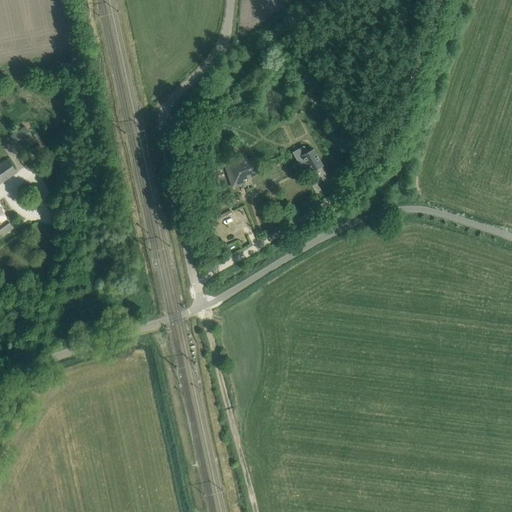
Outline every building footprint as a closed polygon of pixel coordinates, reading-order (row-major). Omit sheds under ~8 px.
[(32,136),(25,126),(11,135),(17,145),(32,136)] [(304,145),(292,152),(301,169),(307,165),(311,173),(323,166),(313,149),(307,152),(304,145)] [(223,162),(232,188),(245,184),(243,180),(259,175),(254,157),(247,159),(246,155),(223,162)] [(0,183),(17,172),(7,158),(0,163),(0,183)] [(6,218),(0,207),(0,236),(13,228),(6,218)] [(198,234),(210,231),(208,222),(195,225),(198,234)]
